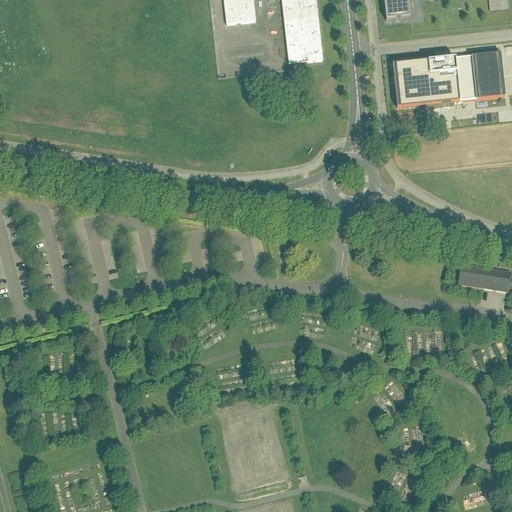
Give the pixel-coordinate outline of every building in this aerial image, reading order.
[(281,0),(284,23),(288,67),(322,63),(317,19),(315,0),(223,0),(224,3),(226,27),(255,24),(252,0),(281,0)] [(382,0),(385,23),(395,22),(400,21),(400,22),(409,20),(406,0),(382,0)] [(488,0),(490,13),(508,11),(506,0),(488,0)] [(392,67),(392,68),(395,68),(399,110),(397,110),(397,111),(426,108),(426,112),(449,109),(449,105),(505,99),(503,99),(498,57),(500,57),(500,56),(498,56),(459,60),(459,58),(441,60),(441,62),(395,67),(392,67)] [(507,295),(510,275),(461,267),(458,287),(507,295)]
